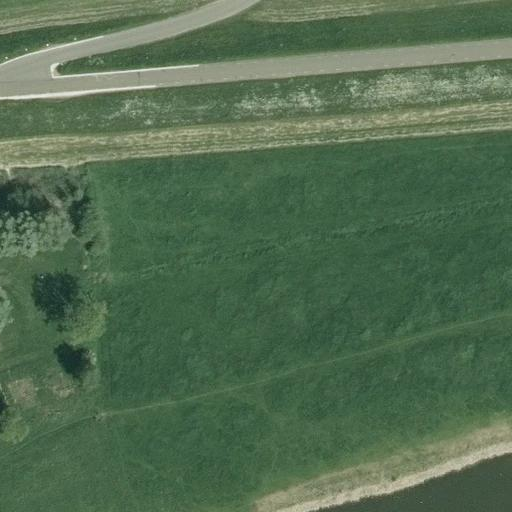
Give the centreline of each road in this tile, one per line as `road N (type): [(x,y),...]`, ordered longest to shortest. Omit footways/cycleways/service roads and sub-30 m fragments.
road 1 (tertiary): [(16,87),(511,48)]
road 2 (tertiary): [(16,87),(22,69),(242,0)]
